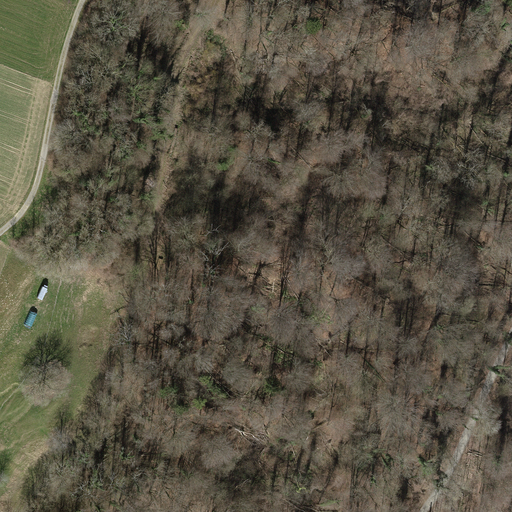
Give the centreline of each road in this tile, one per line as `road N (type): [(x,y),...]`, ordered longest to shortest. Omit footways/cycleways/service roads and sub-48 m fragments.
road 1 (track): [(23,511),(102,407),(123,360),(181,67),(215,0)]
road 2 (track): [(0,243),(34,207),(50,171),(92,0)]
road 3 (track): [(511,335),(424,511)]
